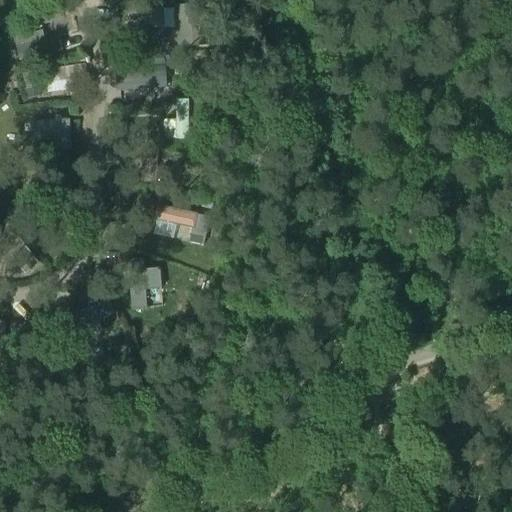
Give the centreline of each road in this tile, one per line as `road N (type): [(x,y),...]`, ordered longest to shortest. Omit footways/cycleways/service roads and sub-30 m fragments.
road 1 (unclassified): [(0,493),(511,324)]
road 2 (track): [(278,0),(404,436)]
road 3 (track): [(365,373),(263,0)]
road 4 (unknown): [(122,511),(364,425),(379,422),(404,436)]
